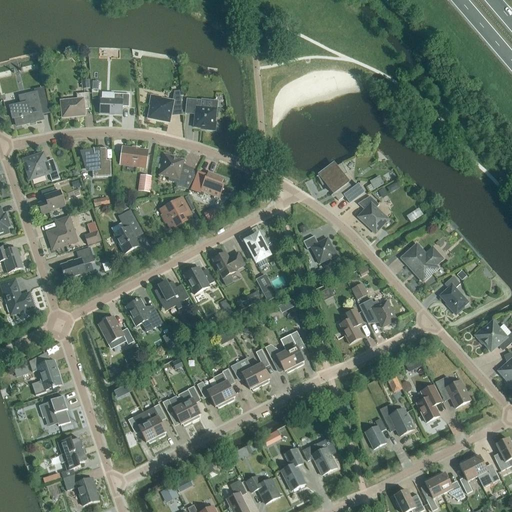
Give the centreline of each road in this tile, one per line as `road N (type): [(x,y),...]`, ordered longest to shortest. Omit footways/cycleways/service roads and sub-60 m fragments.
road 1 (residential): [(114,484),(433,320)]
road 2 (residential): [(295,188),(180,142),(116,131),(2,149)]
road 3 (residential): [(63,324),(295,188)]
road 4 (residential): [(322,511),(511,410)]
road 5 (residential): [(433,320),(338,217),(295,188)]
road 6 (residential): [(2,149),(63,324)]
road 7 (residential): [(63,324),(114,484)]
